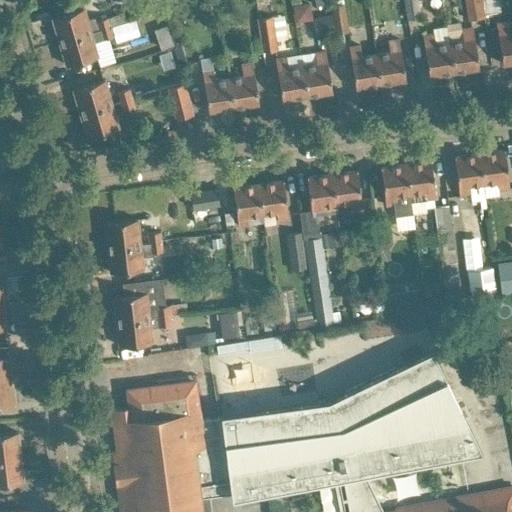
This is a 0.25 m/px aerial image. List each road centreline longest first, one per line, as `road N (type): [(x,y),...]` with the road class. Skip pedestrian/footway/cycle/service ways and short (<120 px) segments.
road 1 (residential): [(44,177),(511,112)]
road 2 (residential): [(82,511),(44,177)]
road 3 (residential): [(44,177),(0,29)]
